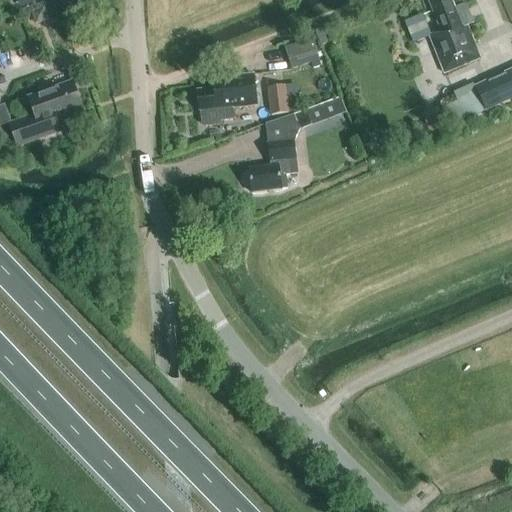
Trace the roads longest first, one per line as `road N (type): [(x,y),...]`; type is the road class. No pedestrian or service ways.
road 1 (unclassified): [(386,511),(279,405),(188,274),(148,181),(133,0)]
road 2 (trunk): [(238,511),(0,265)]
road 3 (trunk): [(0,352),(151,511)]
